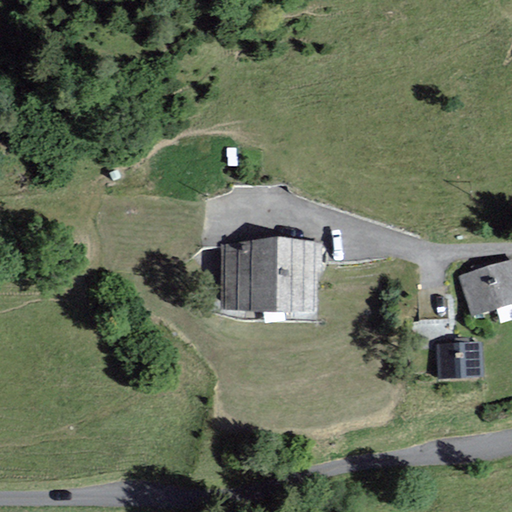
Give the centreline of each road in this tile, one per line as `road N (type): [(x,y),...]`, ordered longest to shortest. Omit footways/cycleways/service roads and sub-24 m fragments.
road 1 (unclassified): [(511,439),(231,492),(0,497)]
road 2 (track): [(511,247),(439,252),(0,207)]
